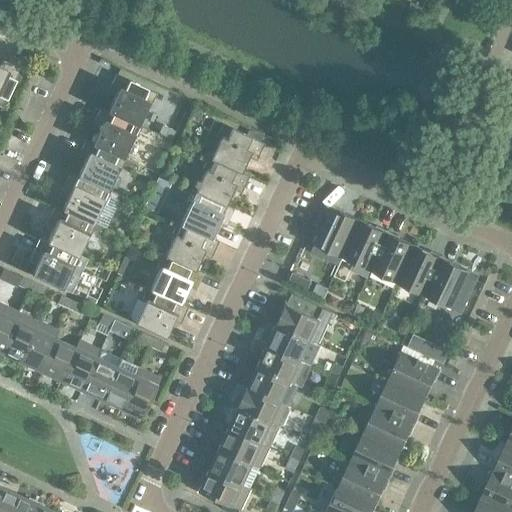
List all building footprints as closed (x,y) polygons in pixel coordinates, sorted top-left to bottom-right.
[(418,16),(422,8),(411,3),(407,11),(418,16)] [(4,68),(0,65),(0,109),(1,107),(2,107),(21,66),(18,65),(18,66),(10,62),(10,61),(8,61),(4,68)] [(117,90),(107,110),(107,111),(138,124),(147,105),(150,106),(156,93),(115,74),(114,76),(115,76),(111,85),(110,85),(109,87),(117,90)] [(141,125),(138,124),(107,111),(107,110),(100,106),(99,109),(100,109),(96,117),(95,117),(94,119),(101,123),(92,142),(92,143),(122,157),(123,156),(132,137),(135,139),(141,125)] [(220,138),(211,157),(210,158),(241,173),(241,172),(250,152),(257,156),(258,154),(258,153),(262,145),(263,145),(264,143),(259,141),(246,134),(222,124),(216,137),(220,138)] [(162,125),(158,133),(172,140),(176,131),(162,125)] [(249,128),(246,134),(259,141),(262,134),(263,133),(249,127),(249,128)] [(126,158),(123,156),(122,157),(92,143),(92,142),(85,139),(84,141),(84,142),(80,150),(79,152),(86,155),(77,175),(77,176),(107,190),(108,189),(116,170),(120,172),(126,158)] [(247,178),(249,176),(241,172),(241,173),(210,158),(211,157),(208,156),(201,170),(204,171),(196,190),(195,191),(225,206),(226,205),(235,185),(242,188),(243,186),(247,178)] [(111,190),(108,189),(107,190),(77,176),(77,175),(70,171),(68,174),(69,174),(65,183),(64,184),(71,188),(62,208),(61,209),(92,222),(93,221),(101,203),(104,204),(111,190)] [(159,208),(167,187),(159,184),(151,205),(159,208)] [(233,208),(226,205),(225,206),(195,191),(196,190),(192,188),(186,202),(189,204),(180,223),(210,238),(211,237),(220,218),(227,221),(228,219),(227,219),(232,210),(232,211),(233,208)] [(96,223),(93,221),(92,222),(61,209),(62,208),(54,204),(53,206),(54,207),(50,215),(49,217),(56,220),(47,240),(46,241),(77,255),(77,254),(86,235),(89,237),(96,223)] [(342,257),(360,220),(348,215),(347,217),(343,215),(345,211),(343,210),(343,211),(334,207),(334,206),(333,205),(315,244),(342,257)] [(370,270),(388,231),(387,230),(386,231),(377,227),(378,226),(376,225),(374,230),(370,228),(371,226),(360,220),(342,257),(370,270)] [(218,241),(211,237),(210,238),(180,223),(177,221),(171,235),(174,236),(165,255),(165,256),(195,271),(195,270),(205,250),(212,254),(213,252),(212,251),(216,243),(217,243),(218,241)] [(397,282),(414,246),(403,240),(402,242),(397,240),(399,236),(398,235),(397,236),(388,232),(389,231),(388,231),(370,270),(397,282)] [(80,256),(77,254),(77,255),(46,241),(47,240),(39,237),(38,239),(39,239),(35,248),(34,248),(34,250),(41,253),(31,274),(61,289),(71,268),(74,269),(80,256)] [(424,295),(442,256),(441,256),(441,257),(432,253),(432,251),(431,251),(429,255),(424,253),(425,251),(414,246),(397,282),(424,295)] [(203,273),(195,270),(195,271),(165,256),(165,255),(162,254),(156,268),(159,269),(150,288),(150,289),(180,303),(189,283),(197,286),(197,284),(201,275),(202,276),(203,273)] [(443,256),(442,256),(424,295),(452,308),(469,271),(457,266),(456,268),(452,266),(454,261),(452,261),(451,262),(443,258),(443,256)] [(119,266),(116,273),(126,278),(129,271),(119,266)] [(29,290),(33,282),(22,276),(18,285),(29,290)] [(41,295),(45,287),(33,282),(29,290),(41,295)] [(327,289),(316,284),(312,293),(323,299),(327,289)] [(188,306),(180,303),(150,289),(150,288),(147,286),(140,300),(144,302),(134,322),(164,337),(174,315),(181,319),(182,317),(186,308),(187,308),(188,306)] [(329,291),(325,300),(333,304),(337,295),(329,291)] [(69,308),(72,300),(61,295),(57,303),(69,308)] [(84,305),(72,300),(69,308),(80,314),(84,305)] [(0,352),(18,312),(0,303),(0,352)] [(287,303),(277,325),(310,340),(310,341),(317,344),(332,312),(322,307),(318,318),(287,303)] [(376,323),(381,315),(369,308),(364,317),(376,323)] [(20,361),(38,321),(18,312),(0,352),(20,361)] [(110,327),(113,319),(102,314),(98,322),(110,327)] [(125,325),(113,319),(110,327),(121,333),(125,325)] [(55,338),(58,331),(38,321),(20,361),(39,371),(55,338)] [(300,361),(310,341),(310,340),(277,325),(267,345),(300,361)] [(149,346),(153,337),(141,332),(137,340),(149,346)] [(164,343),(153,337),(149,346),(160,351),(164,343)] [(75,347),(55,338),(39,371),(60,380),(75,347)] [(450,351),(424,339),(417,352),(444,364),(450,351)] [(96,357),(100,350),(78,340),(75,347),(60,380),(81,390),(96,357)] [(291,381),(300,361),(267,345),(258,366),(291,381)] [(402,351),(389,379),(426,396),(431,385),(429,384),(431,380),(435,382),(436,380),(435,380),(439,371),(440,371),(441,370),(402,351)] [(116,366),(96,357),(81,390),(100,399),(116,366)] [(334,363),(329,374),(337,378),(343,366),(334,363)] [(135,375),(116,366),(100,399),(120,408),(135,375)] [(281,402),(291,381),(258,366),(248,387),(281,402)] [(138,368),(135,375),(120,408),(141,418),(160,378),(138,368)] [(332,389),(337,378),(329,374),(324,386),(332,389)] [(420,408),(426,396),(389,379),(376,406),(415,425),(416,424),(415,423),(419,414),(420,415),(421,413),(416,411),(418,407),(420,408)] [(271,423),(281,402),(248,387),(238,407),(271,423)] [(329,410),(323,407),(321,406),(315,418),(324,422),(329,410)] [(415,425),(376,406),(363,433),(400,451),(406,439),(404,438),(406,434),(410,436),(411,434),(410,434),(414,425),(415,425)] [(262,443),(271,423),(238,407),(229,428),(262,443)] [(318,433),(324,422),(315,418),(310,429),(318,433)] [(269,446),(262,443),(229,428),(219,449),(252,464),(252,465),(259,468),(269,446)] [(395,462),(400,451),(363,433),(351,461),(390,479),(390,478),(389,478),(393,469),(394,469),(395,468),(391,466),(393,461),(395,462)] [(511,479),(511,446),(506,444),(500,455),(503,456),(501,460),(496,458),(496,460),(497,460),(492,469),(491,469),(491,470),(511,479)] [(304,449),(296,445),(291,457),(299,461),(304,449)] [(243,485),(243,484),(252,465),(252,464),(219,449),(210,469),(243,485)] [(294,472),(299,461),(291,457),(285,468),(294,472)] [(389,480),(390,479),(351,461),(338,488),(375,505),(380,494),(378,493),(380,488),(385,490),(385,489),(384,488),(388,479),(389,480)] [(250,488),(243,484),(243,485),(210,469),(200,491),(240,509),(250,488)] [(511,511),(511,479),(491,470),(491,471),(492,471),(487,480),(486,480),(486,481),(490,483),(488,488),(486,487),(480,498),(511,511)] [(0,511),(6,511),(16,493),(0,485),(0,511)] [(277,487),(272,498),(280,502),(285,490),(277,487)] [(371,511),(375,505),(338,488),(326,511),(371,511)] [(301,493),(293,489),(292,489),(288,498),(296,502),(301,493)] [(30,511),(35,502),(16,493),(6,511),(30,511)] [(271,511),(275,511),(280,502),(272,498),(266,510),(271,511)] [(292,511),(296,502),(288,498),(284,507),(292,511)] [(511,511),(480,498),(475,509),(477,510),(476,511),(511,511)] [(54,511),(55,511),(35,502),(30,511),(54,511)]
